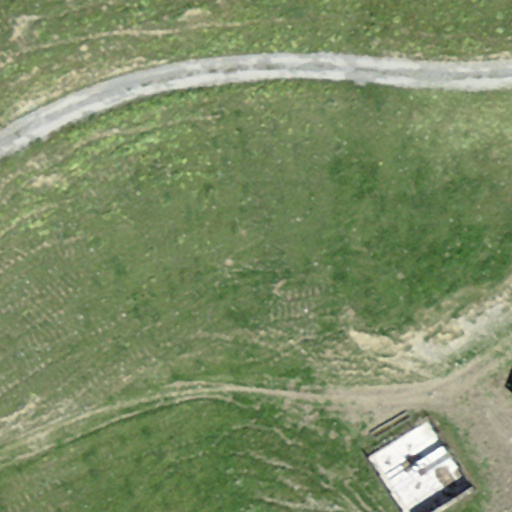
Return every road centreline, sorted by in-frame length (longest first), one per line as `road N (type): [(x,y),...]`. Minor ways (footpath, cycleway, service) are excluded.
road 1 (track): [(511,348),(388,403),(132,412),(0,474)]
road 2 (track): [(511,70),(214,70),(149,81),(0,145)]
